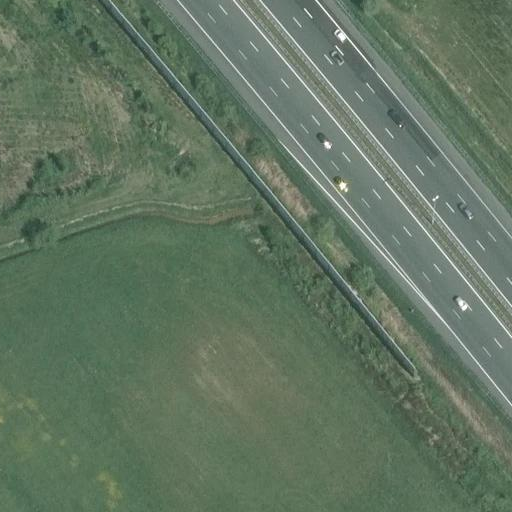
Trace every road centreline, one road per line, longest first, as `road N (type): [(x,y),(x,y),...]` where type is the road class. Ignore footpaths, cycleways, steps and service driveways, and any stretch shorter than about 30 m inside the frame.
road 1 (motorway): [(207,0),(322,130),(511,370)]
road 2 (motorway): [(511,276),(287,0)]
